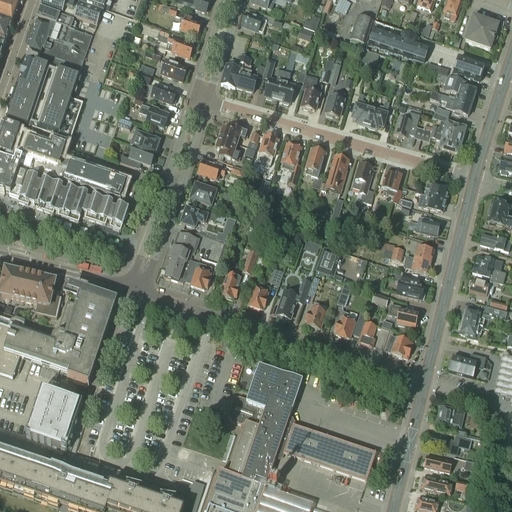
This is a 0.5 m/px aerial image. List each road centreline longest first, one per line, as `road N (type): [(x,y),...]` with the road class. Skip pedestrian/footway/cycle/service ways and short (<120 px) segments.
road 1 (residential): [(473,179),(207,101)]
road 2 (residential): [(423,379),(209,319)]
road 3 (tertiary): [(423,379),(473,179)]
road 4 (tertiary): [(134,291),(164,239),(207,101)]
road 5 (tertiary): [(194,96),(134,291)]
road 6 (residential): [(158,474),(209,319)]
road 7 (tertiary): [(134,291),(0,256)]
road 8 (tertiary): [(391,511),(423,379)]
road 9 (tertiary): [(473,179),(511,52)]
